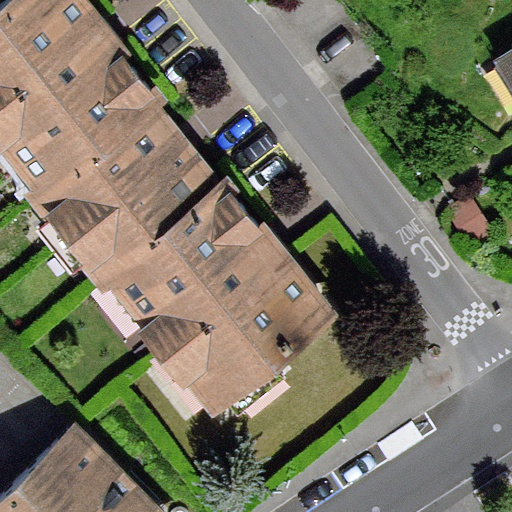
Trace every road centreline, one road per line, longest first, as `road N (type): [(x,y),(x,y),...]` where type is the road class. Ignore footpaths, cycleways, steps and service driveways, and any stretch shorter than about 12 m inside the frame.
road 1 (unclassified): [(224,0),(511,371)]
road 2 (tertiary): [(357,511),(511,409)]
